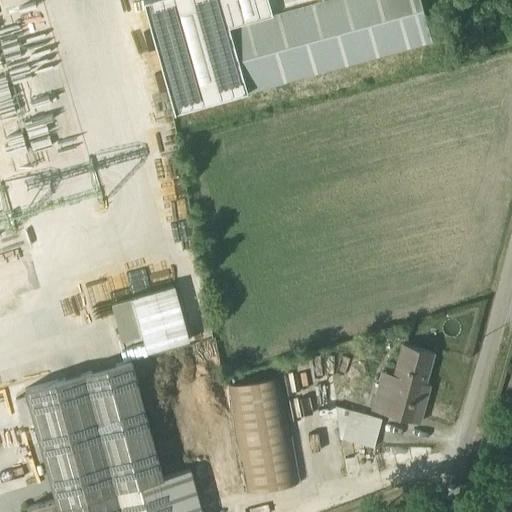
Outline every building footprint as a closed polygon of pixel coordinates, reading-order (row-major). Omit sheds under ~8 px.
[(140,0),(173,111),(246,91),(430,40),(419,0),(140,0)] [(173,285),(110,303),(120,340),(141,335),(145,351),(188,340),(173,285)] [(380,370),(369,408),(418,422),(426,394),(421,393),(433,352),(400,343),(391,374),(380,370)] [(336,344),(327,357),(339,365),(348,352),(336,344)] [(201,511),(190,469),(162,476),(129,359),(23,389),(53,500),(25,507),(26,511),(201,511)] [(329,368),(314,371),(317,386),(331,384),(329,368)] [(277,377),(226,386),(245,493),(297,484),(277,377)] [(380,418),(335,406),(340,438),(372,447),(380,418)]
